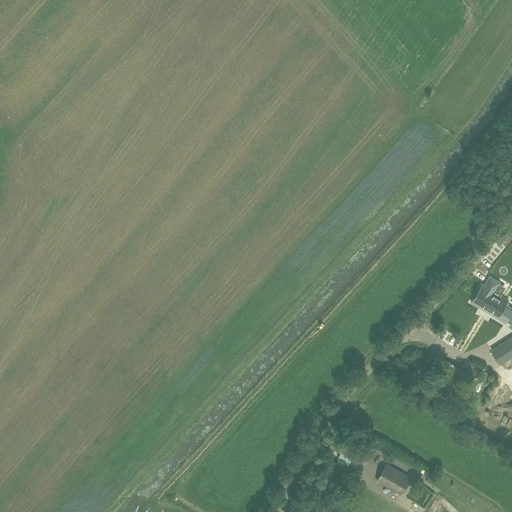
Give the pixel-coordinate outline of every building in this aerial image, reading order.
[(482,284),(471,302),(505,323),(506,321),(511,311),(511,309),(505,305),(507,302),(508,300),(501,295),(494,291),(499,283),(500,282),(490,276),(484,285),(482,284)] [(511,336),(491,349),(501,365),(511,357),(511,336)] [(434,386),(443,389),(446,379),(437,376),(434,386)] [(351,464),(357,452),(346,447),(340,458),(351,464)] [(357,452),(353,461),(360,464),(364,455),(357,452)] [(400,494),(410,477),(386,464),(376,480),(400,494)] [(339,487),(329,504),(339,510),(348,493),(339,487)]
